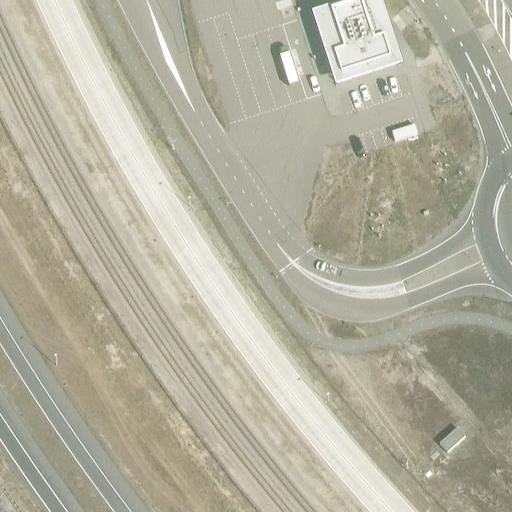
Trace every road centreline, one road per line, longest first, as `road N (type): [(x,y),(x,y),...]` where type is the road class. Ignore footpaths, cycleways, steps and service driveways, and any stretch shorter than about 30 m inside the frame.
road 1 (secondary): [(122,511),(0,329)]
road 2 (unclassified): [(511,156),(489,184),(482,211),(496,267)]
